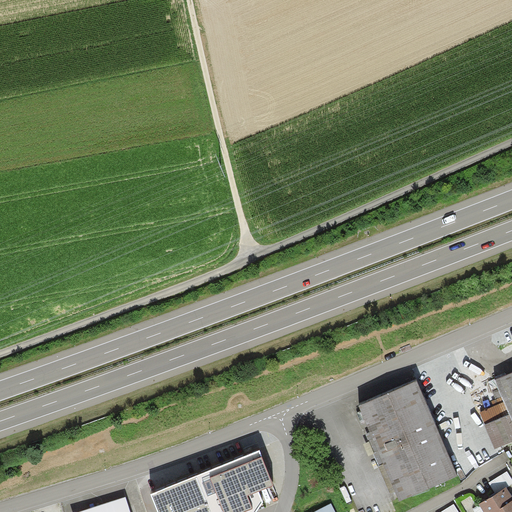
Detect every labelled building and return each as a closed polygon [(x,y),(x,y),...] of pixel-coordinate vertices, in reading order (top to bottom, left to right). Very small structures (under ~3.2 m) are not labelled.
[(511,374),(495,381),(510,416),(485,426),(496,450),(511,443),(511,374)] [(417,383),(359,408),(399,503),(458,478),(417,383)] [(260,453),(150,497),(156,511),(258,511),(263,505),(259,495),(273,489),(260,453)] [(489,483),(496,494),(507,487),(511,484),(511,479),(507,472),(489,483)] [(479,506),(483,511),(497,511),(511,502),(511,495),(507,487),(496,494),(479,506)] [(82,511),(129,511),(125,498),(82,511)] [(511,511),(511,502),(497,511),(511,511)]
